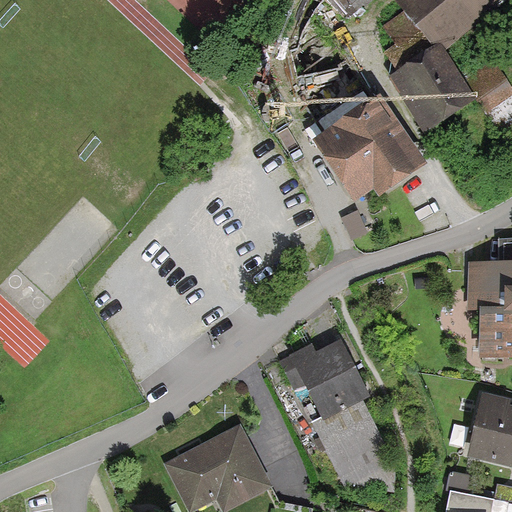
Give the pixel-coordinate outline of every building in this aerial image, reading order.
[(329,0),(347,20),(370,0),(329,0)] [(397,0),(406,10),(434,47),(441,42),(445,49),(508,0),(397,0)] [(434,47),(406,10),(384,27),(395,43),(384,51),(398,71),(434,47)] [(398,71),(390,76),(425,132),(478,99),(466,79),(445,49),(441,42),(434,47),(398,71)] [(511,85),(495,60),(466,79),(478,99),(487,112),(511,95),(511,85)] [(379,95),(314,141),(353,204),(375,189),(380,197),(427,162),(379,95)] [(358,211),(342,218),(352,239),(368,232),(358,211)] [(511,262),(468,262),(468,311),(480,311),(479,359),(511,359),(511,262)] [(312,343),(279,360),(314,429),(316,427),(346,485),(393,460),(362,400),(372,395),(343,338),(316,351),(312,343)] [(510,399),(483,393),(468,456),(511,466),(511,405),(509,405),(510,399)] [(227,511),(275,486),(240,423),(165,464),(191,511),(193,511),(215,500),(221,511),(227,511)] [(446,490),(451,491),(470,495),(474,476),(450,471),(446,490)] [(511,486),(497,484),(495,498),(511,501),(511,486)] [(491,511),(494,499),(470,495),(451,491),(446,511),(491,511)]
